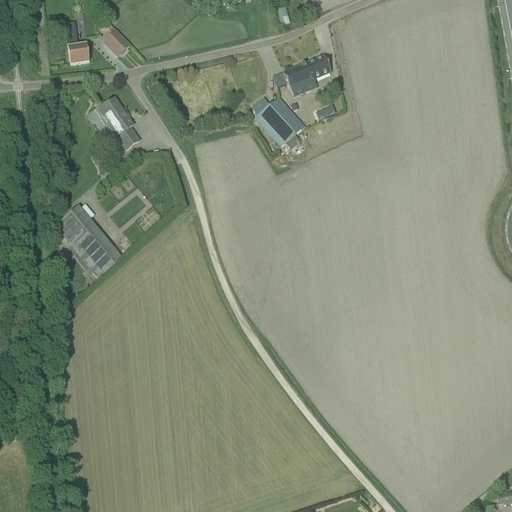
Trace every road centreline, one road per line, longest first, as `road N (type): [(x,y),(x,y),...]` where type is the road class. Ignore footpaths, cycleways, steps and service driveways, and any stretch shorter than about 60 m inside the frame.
road 1 (track): [(389,511),(240,318),(182,160)]
road 2 (unclassified): [(125,74),(281,40),(372,0)]
road 3 (unclassified): [(0,87),(125,74)]
